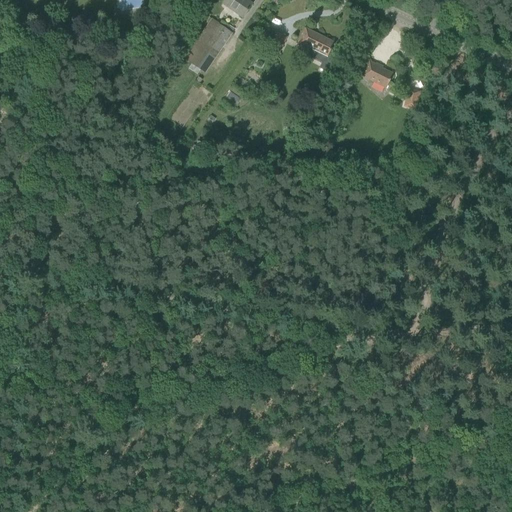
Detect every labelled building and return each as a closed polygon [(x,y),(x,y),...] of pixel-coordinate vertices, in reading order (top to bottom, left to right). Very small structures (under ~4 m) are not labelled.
[(224,0),(222,4),(242,17),(251,4),(245,0),(224,0)] [(212,20),(184,60),(204,74),(232,34),(226,30),(212,20)] [(300,37),(297,43),(304,46),(300,55),(319,64),(317,68),(327,73),(333,60),(327,57),(329,52),(334,43),(304,28),(300,37)] [(269,42),(266,48),(275,52),(278,47),(269,42)] [(360,76),(385,89),(392,74),(382,69),(383,67),(375,63),(375,64),(370,62),(371,61),(368,60),(364,69),(360,76)] [(404,107),(416,109),(420,92),(408,89),(404,107)] [(211,115),(206,121),(211,124),(215,118),(211,115)]
